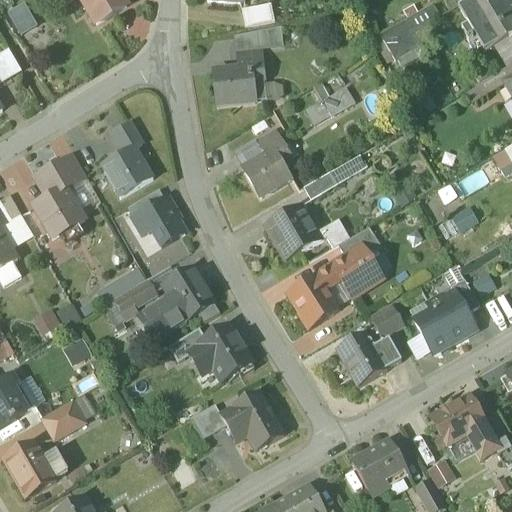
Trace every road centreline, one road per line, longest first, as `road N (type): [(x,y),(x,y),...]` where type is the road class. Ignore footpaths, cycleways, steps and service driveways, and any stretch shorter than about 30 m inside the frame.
road 1 (residential): [(334,441),(243,296),(205,209),(170,51)]
road 2 (residential): [(511,342),(334,441)]
road 3 (residential): [(0,154),(170,51)]
road 4 (residential): [(334,441),(214,511)]
